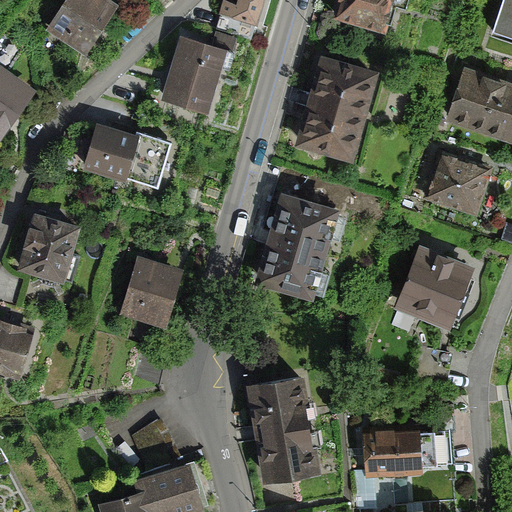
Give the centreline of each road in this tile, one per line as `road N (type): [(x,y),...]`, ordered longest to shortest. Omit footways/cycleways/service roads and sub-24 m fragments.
road 1 (residential): [(232,511),(203,344),(295,0)]
road 2 (residential): [(0,230),(43,139),(188,0)]
road 3 (residential): [(511,277),(484,344),(478,390),(488,511)]
